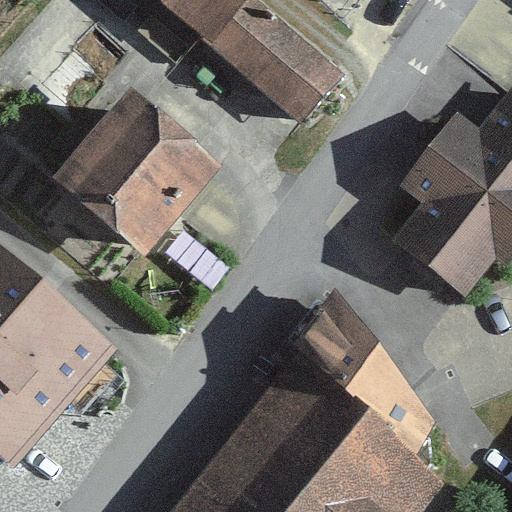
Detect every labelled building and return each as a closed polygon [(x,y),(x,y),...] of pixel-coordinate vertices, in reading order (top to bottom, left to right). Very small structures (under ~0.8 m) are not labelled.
[(270,0),(142,0),(305,132),(349,78),(264,8),(270,0)] [(511,82),(508,79),(387,243),(486,316),(511,280),(511,82)] [(215,186),(119,108),(48,195),(144,273),(215,186)] [(349,290),(180,511),(426,511),(450,483),(419,460),(442,438),(349,290)] [(100,385),(0,292),(0,452),(24,472),(100,385)]
